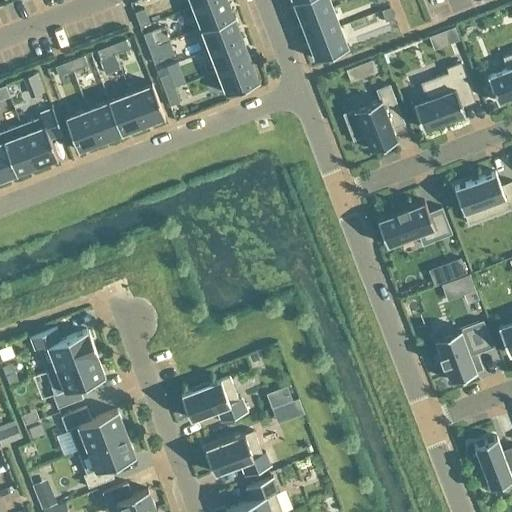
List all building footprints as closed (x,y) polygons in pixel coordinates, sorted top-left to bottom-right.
[(227,0),(205,0),(193,5),(201,26),(199,27),(200,27),(234,14),(234,13),(233,14),(227,0)] [(293,0),(300,18),(332,5),(330,0),(293,0)] [(332,5),(300,18),(307,37),(339,24),(332,5)] [(389,5),(381,8),(385,20),(394,17),(389,5)] [(144,7),(134,11),(140,25),(149,22),(144,7)] [(201,27),(209,48),(241,36),(233,15),(234,14),(200,27),(201,27)] [(453,23),(443,27),(448,40),(458,36),(453,23)] [(339,24),(307,37),(315,56),(313,57),(314,57),(348,44),(348,43),(347,44),(339,24)] [(152,29),(142,32),(148,47),(158,43),(152,29)] [(241,36),(209,48),(217,70),(250,57),(241,36)] [(125,37),(111,43),(115,53),(129,47),(125,37)] [(115,53),(111,43),(96,48),(100,58),(115,53)] [(158,43),(148,47),(154,61),(163,58),(158,43)] [(486,74),(495,100),(511,93),(511,51),(502,55),(506,66),(486,74)] [(83,54),(69,59),(72,69),(87,63),(83,54)] [(258,78),(250,57),(217,70),(225,91),(224,91),(224,92),(259,78),(258,78)] [(361,62),(365,73),(376,69),(371,58),(361,62)] [(69,59),(54,65),(58,74),(72,69),(69,59)] [(414,102),(423,127),(439,121),(449,118),(449,117),(464,112),(460,99),(473,94),(460,60),(446,66),(447,70),(420,81),(426,97),(414,102)] [(168,71),(159,75),(164,89),(174,86),(168,71)] [(151,82),(130,90),(142,123),(163,115),(164,116),(165,116),(151,81),(151,82)] [(379,97),(354,106),(359,118),(348,122),(354,137),(365,133),(370,148),(396,137),(392,126),(405,122),(389,82),(375,87),(379,97)] [(5,83),(0,84),(0,98),(9,95),(5,83)] [(174,86),(164,89),(170,104),(179,100),(174,86)] [(142,123),(130,90),(109,99),(108,97),(108,98),(121,132),(122,132),(121,131),(142,123)] [(108,99),(87,107),(99,139),(120,131),(121,132),(108,98),(108,99)] [(21,122),(36,164),(56,156),(57,157),(58,157),(50,137),(62,132),(62,133),(63,133),(52,105),(51,106),(52,107),(40,111),(41,114),(21,122)] [(99,139),(87,107),(66,115),(65,114),(64,114),(78,149),(79,149),(78,147),(99,139)] [(21,122),(0,130),(16,173),(17,172),(16,171),(36,164),(21,122)] [(0,130),(0,129),(0,177),(15,172),(16,173),(0,130)] [(470,179),(454,185),(463,210),(482,203),(487,214),(511,204),(511,180),(511,178),(500,183),(495,169),(479,175),(478,175),(478,176),(471,179),(471,178),(469,178),(470,179)] [(424,198),(376,217),(387,243),(418,232),(422,243),(452,231),(441,204),(428,209),(424,198)] [(443,262),(449,277),(466,271),(460,256),(443,262)] [(474,288),(462,292),(464,297),(471,300),(477,298),(474,288)] [(483,318),(434,336),(449,378),(476,368),(471,353),(493,345),(483,318)] [(511,319),(498,325),(508,352),(511,350),(511,319)] [(57,324),(29,336),(29,337),(30,336),(35,348),(38,347),(47,370),(96,351),(97,351),(88,328),(87,329),(86,327),(60,338),(55,326),(57,326),(57,324)] [(47,370),(54,390),(51,391),(57,406),(83,396),(78,384),(104,374),(96,351),(47,370)] [(5,373),(9,383),(18,379),(15,370),(5,373)] [(193,388),(181,393),(190,417),(216,407),(221,419),(219,419),(220,420),(248,409),(247,408),(246,409),(241,396),(238,397),(229,375),(208,383),(207,380),(192,386),(193,388)] [(304,410),(298,396),(272,406),(277,420),(304,410)] [(117,407),(90,417),(86,405),(60,415),(65,428),(67,427),(76,450),(126,430),(117,407)] [(15,422),(0,427),(0,440),(1,443),(21,436),(15,422)] [(262,451),(253,428),(204,447),(213,471),(240,461),(244,473),(243,473),(243,474),(271,463),(271,462),(270,463),(265,450),(262,451)] [(76,450),(85,472),(83,473),(88,486),(113,477),(108,464),(135,453),(126,430),(76,450)] [(477,452),(472,454),(478,469),(482,467),(489,485),(511,476),(511,449),(503,452),(496,434),(473,443),(477,452)] [(226,511),(279,511),(282,511),(274,490),(277,489),(272,476),(273,476),(273,475),(245,486),(246,486),(251,497),(224,508),(226,511)] [(101,490),(109,511),(144,511),(156,508),(147,487),(132,493),(126,480),(101,490)] [(52,493),(39,498),(43,507),(55,502),(52,493)]
